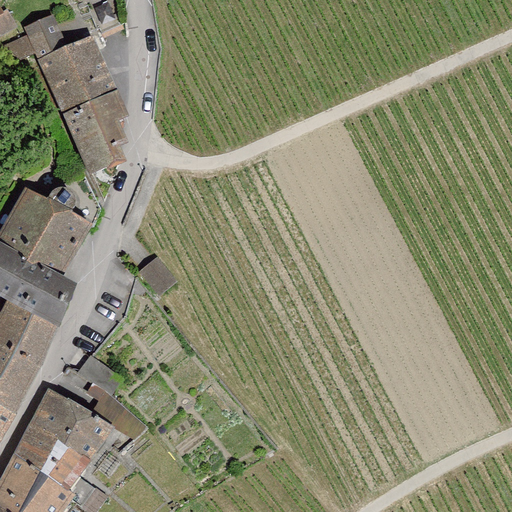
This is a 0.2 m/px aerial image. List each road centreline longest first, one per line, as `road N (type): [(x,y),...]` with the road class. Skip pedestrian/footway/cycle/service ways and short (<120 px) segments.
road 1 (residential): [(142,0),(147,145),(135,192),(65,352),(0,468)]
road 2 (track): [(511,37),(226,163),(193,165),(147,145)]
road 3 (track): [(367,511),(511,437)]
